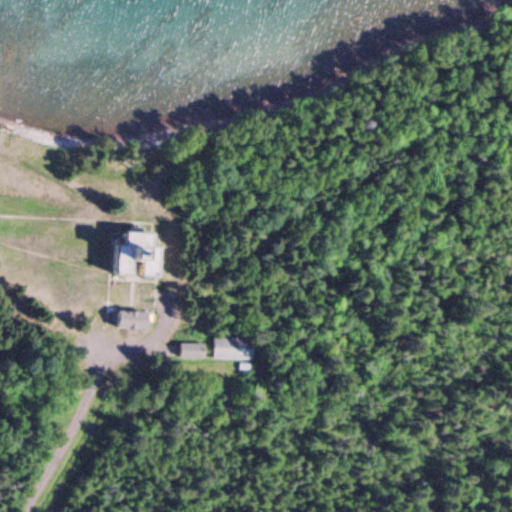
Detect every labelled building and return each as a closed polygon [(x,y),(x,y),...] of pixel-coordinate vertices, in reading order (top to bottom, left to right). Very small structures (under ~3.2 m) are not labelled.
[(153,246),(151,276),(109,274),(110,244),(118,244),(119,232),(146,233),(145,246),(153,246)] [(114,312),(144,314),(143,329),(113,327),(114,312)] [(210,337),(250,339),(249,360),(209,358),(210,337)] [(203,351),(202,359),(177,357),(178,349),(203,351)] [(235,361),(246,362),(246,371),(235,370),(235,361)]
